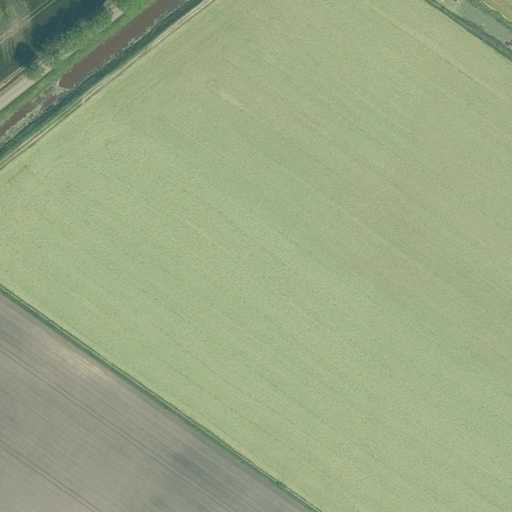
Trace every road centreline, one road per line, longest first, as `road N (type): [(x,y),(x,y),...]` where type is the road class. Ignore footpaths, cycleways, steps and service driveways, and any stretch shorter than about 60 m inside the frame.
road 1 (track): [(0,164),(208,0)]
road 2 (tertiary): [(0,103),(132,0)]
